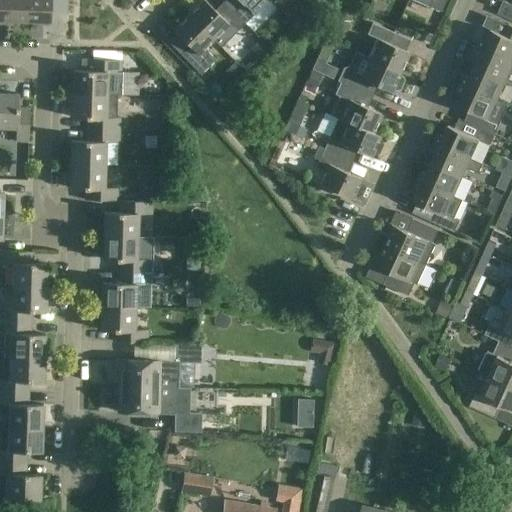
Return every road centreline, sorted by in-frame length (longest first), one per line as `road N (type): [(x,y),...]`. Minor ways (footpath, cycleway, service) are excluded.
road 1 (residential): [(67,484),(75,251),(41,217),(44,78),(37,63),(0,56)]
road 2 (residential): [(353,263),(472,0)]
